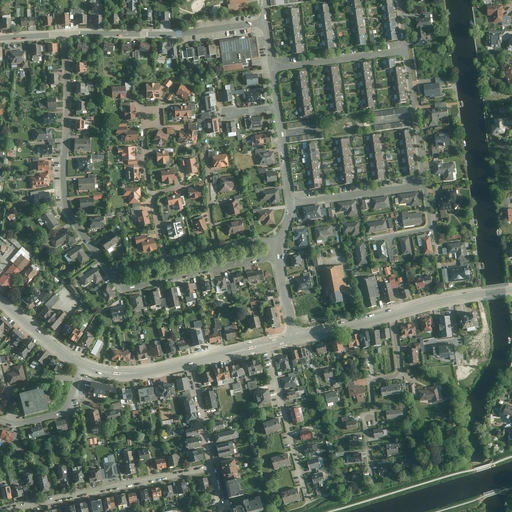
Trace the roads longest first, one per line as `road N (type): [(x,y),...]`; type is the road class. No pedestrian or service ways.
road 1 (residential): [(64,34),(64,200),(110,273)]
road 2 (residential): [(0,511),(212,467)]
road 3 (residential): [(266,22),(184,33),(64,34)]
road 4 (residential): [(391,313),(399,375),(371,388),(373,485)]
road 5 (residential): [(110,273),(125,288),(278,256)]
road 6 (residential): [(266,343),(308,502)]
road 7 (residential): [(406,51),(272,69)]
road 8 (residential): [(406,51),(424,185)]
road 9 (residential): [(424,185),(290,202)]
road 10 (tertiary): [(511,289),(391,313)]
